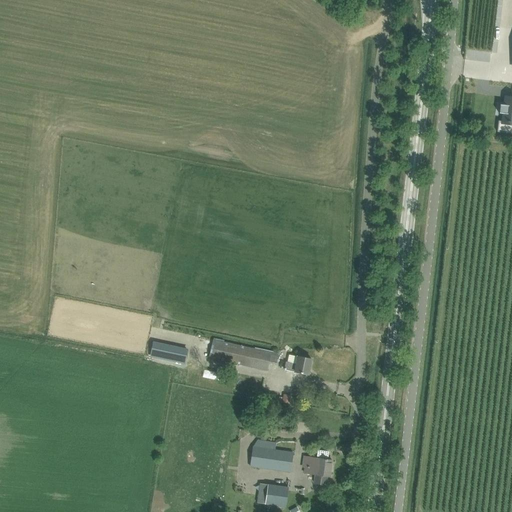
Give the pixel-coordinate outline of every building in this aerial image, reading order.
[(496,117),(495,129),(507,130),(508,120),(511,120),(511,94),(503,93),(502,101),(498,101),(497,110),(501,111),(500,118),(496,117)] [(276,364),(278,354),(213,340),(209,357),(267,370),(269,362),(276,364)] [(152,345),(150,356),(184,363),(186,352),(152,345)] [(308,374),(312,359),(289,354),(287,362),(286,362),(284,369),(308,374)] [(253,446),(249,466),(290,472),(293,452),(275,449),(276,443),(257,439),(253,446)] [(305,467),(304,472),(315,474),(314,483),(327,485),(328,476),(330,476),(332,461),(327,460),(328,452),(318,450),(317,458),(304,457),(303,467),(305,467)] [(268,484),(265,504),(285,507),(288,487),(268,484)]
